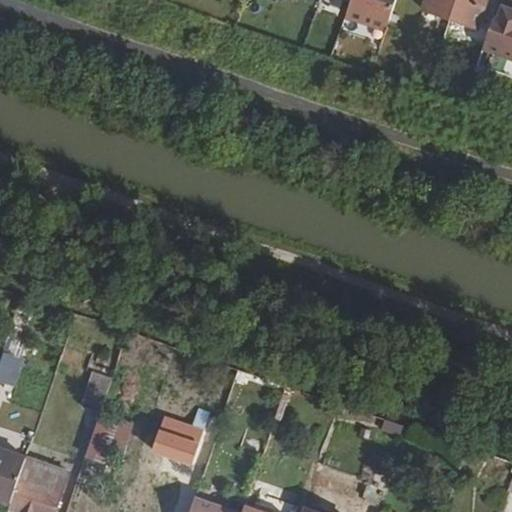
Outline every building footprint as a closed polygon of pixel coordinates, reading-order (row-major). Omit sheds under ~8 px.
[(388,24),(395,0),(351,0),(348,11),(388,24)] [(451,16),(456,0),(426,0),(424,7),(451,16)] [(479,26),(487,0),(456,0),(451,16),(479,26)] [(511,54),(511,4),(504,2),(503,4),(499,3),(484,45),(511,54)] [(0,391),(7,394),(17,365),(0,359),(0,358),(0,391)] [(101,414),(112,380),(93,373),(82,408),(101,414)] [(94,418),(85,455),(105,460),(114,423),(94,418)] [(408,430),(374,418),(371,427),(405,439),(408,430)] [(194,465),(201,445),(162,432),(154,451),(194,465)] [(0,500),(10,503),(25,458),(0,449),(0,500)] [(17,511),(54,511),(67,472),(25,458),(10,503),(8,509),(17,511)] [(382,505),(395,469),(374,461),(360,498),(382,505)] [(485,464),(479,485),(503,492),(508,471),(485,464)] [(235,511),(196,498),(191,511),(235,511)]
